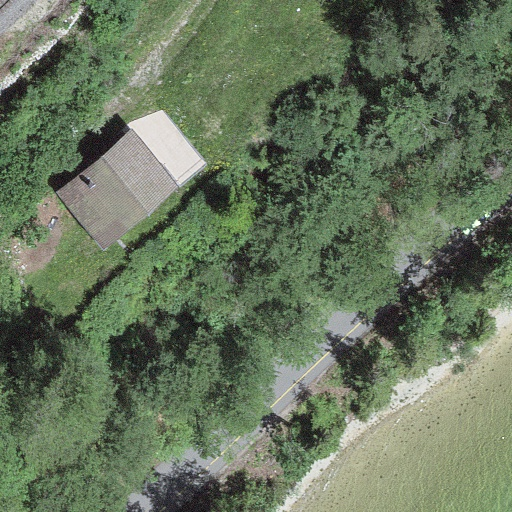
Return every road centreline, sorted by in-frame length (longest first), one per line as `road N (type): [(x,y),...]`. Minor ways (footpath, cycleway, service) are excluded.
road 1 (unclassified): [(511,202),(407,277),(170,511)]
road 2 (residential): [(219,0),(128,108)]
